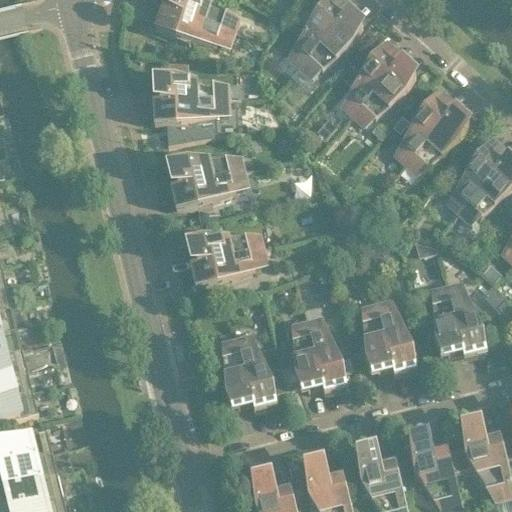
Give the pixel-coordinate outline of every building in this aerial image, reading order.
[(206,2),(196,0),(175,0),(170,17),(170,18),(233,39),(238,24),(227,20),(228,18),(204,5),(206,2)] [(289,63),(301,74),(346,24),(347,25),(352,19),(334,4),(307,28),(310,31),(295,52),(297,54),(289,63)] [(307,9),(300,18),(308,24),(315,15),(307,9)] [(233,39),(170,18),(170,17),(163,14),(156,36),(189,52),(190,48),(216,52),(217,50),(228,54),(233,39)] [(346,24),(301,74),(312,84),(320,75),(322,77),(343,61),(345,64),(360,44),(354,39),(357,35),(347,25),(346,24)] [(174,56),(164,51),(161,59),(171,64),(174,56)] [(342,112),(354,122),(399,73),(400,74),(405,68),(387,52),(360,77),(363,79),(348,101),(351,103),(342,112)] [(228,106),(227,90),(215,91),(214,88),(189,86),(188,69),(168,69),(168,86),(160,87),(161,109),(161,110),(228,106)] [(399,73),(354,122),(365,133),(374,124),(375,126),(396,110),(398,112),(413,93),(407,87),(410,84),(400,74),(399,73)] [(441,101),(413,126),(416,128),(401,150),(403,152),(395,160),(407,171),(452,122),(453,122),(458,117),(441,101)] [(228,106),(161,110),(161,109),(153,109),(155,132),(191,134),(191,130),(216,125),(216,122),(228,122),(228,106)] [(452,122),(407,171),(418,182),(427,173),(428,175),(449,158),(452,161),(469,137),(464,132),(453,122),(452,122)] [(478,152),(468,161),(474,167),(484,158),(478,152)] [(448,209),(460,220),(505,170),(494,160),(490,164),(484,158),(474,167),(466,174),(469,177),(455,198),(457,200),(448,209)] [(200,162),(178,171),(173,172),(175,179),(178,194),(243,178),(239,163),(228,166),(227,163),(201,166),(200,162)] [(511,176),(505,170),(460,220),(471,230),(480,221),(482,223),(502,207),(505,210),(511,199),(511,176)] [(243,178),(178,194),(171,195),(177,218),(213,213),(212,209),(236,199),(235,196),(247,193),(243,178)] [(198,221),(200,230),(219,225),(218,218),(215,218),(215,217),(198,221)] [(246,241),(221,243),(220,240),(197,248),(192,250),(198,271),(198,272),(263,256),(259,241),(247,244),(246,241)] [(503,259),(511,267),(511,243),(509,248),(511,250),(503,259)] [(263,256),(198,272),(198,271),(190,273),(196,295),(232,290),(231,287),(255,277),(255,274),(266,271),(263,256)] [(465,302),(462,291),(447,294),(463,359),(478,355),(477,351),(485,349),(481,324),(478,326),(468,302),(465,302)] [(7,294),(0,296),(0,318),(12,315),(7,294)] [(233,294),(219,298),(222,307),(236,304),(233,294)] [(463,359),(447,294),(432,298),(435,310),(432,310),(434,336),(431,337),(441,365),(463,359)] [(511,314),(506,306),(499,313),(507,321),(511,317),(511,314)] [(392,308),(377,312),(393,377),(408,373),(407,368),(415,366),(412,342),(408,343),(398,319),(395,319),(392,308)] [(362,328),(365,354),(361,354),(361,355),(368,373),(371,382),(393,377),(377,312),(362,315),(365,327),(362,328)] [(12,315),(0,318),(0,340),(18,336),(12,315)] [(322,325),(307,329),(323,394),(339,390),(337,385),(345,383),(344,379),(342,364),(342,359),(338,360),(328,336),(325,337),(322,325)] [(295,371),(291,372),(299,393),(301,399),(323,394),(307,329),(292,333),(295,345),(292,345),(295,371)] [(18,336),(0,340),(0,362),(23,357),(18,336)] [(253,343),(237,347),(254,411),(253,412),(255,419),(277,413),(272,377),(268,378),(258,354),(256,354),(253,343)] [(254,411),(237,347),(222,350),(225,362),(223,363),(225,388),(221,389),(231,417),(253,412),(254,411)] [(361,355),(352,358),(353,362),(357,376),(368,373),(361,355)] [(23,357),(0,362),(0,385),(28,378),(23,357)] [(353,362),(342,364),(344,379),(357,376),(353,362)] [(291,372),(281,374),(288,397),(299,393),(291,372)] [(281,374),(272,377),(275,399),(288,397),(281,374)] [(28,378),(0,385),(0,407),(33,399),(28,378)] [(33,399),(0,407),(0,430),(39,421),(33,399)] [(464,453),(449,457),(454,477),(467,474),(467,475),(472,473),(487,496),(492,494),(495,506),(511,501),(511,488),(506,464),(502,447),(500,441),(486,444),(483,432),(462,437),(464,453)] [(47,437),(0,449),(0,463),(2,472),(53,460),(47,437)] [(511,444),(502,447),(506,464),(511,462),(511,444)] [(410,450),(415,488),(420,486),(434,509),(440,507),(440,511),(462,511),(454,477),(449,457),(448,454),(434,457),(431,445),(410,450)] [(357,463),(362,501),(368,499),(375,511),(406,511),(395,467),(381,470),(378,458),(357,463)] [(53,460),(2,472),(7,493),(58,481),(53,460)] [(305,476),(309,511),(351,511),(343,480),(329,483),(326,471),(305,476)] [(58,481),(7,493),(12,511),(20,511),(63,502),(58,481)] [(252,489),(255,511),(295,511),(291,493),(277,496),(274,484),(252,489)] [(65,511),(63,502),(20,511),(65,511)]
